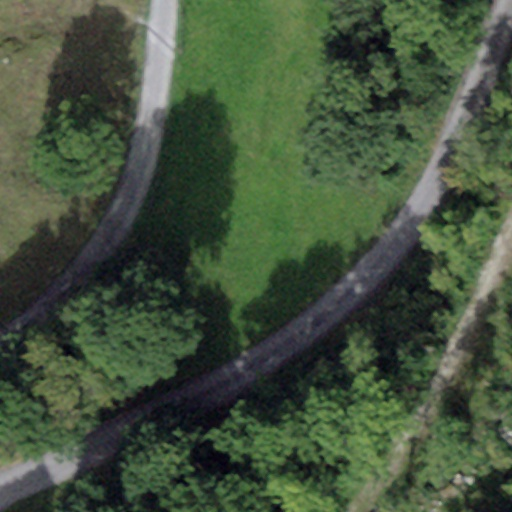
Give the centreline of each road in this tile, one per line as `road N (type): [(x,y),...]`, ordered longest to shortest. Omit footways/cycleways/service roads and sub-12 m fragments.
road 1 (track): [(0,492),(189,396),(341,297),(419,210),(511,4)]
road 2 (track): [(0,344),(59,297),(120,220),(141,158),(164,0)]
road 3 (track): [(358,511),(423,419),(511,236)]
